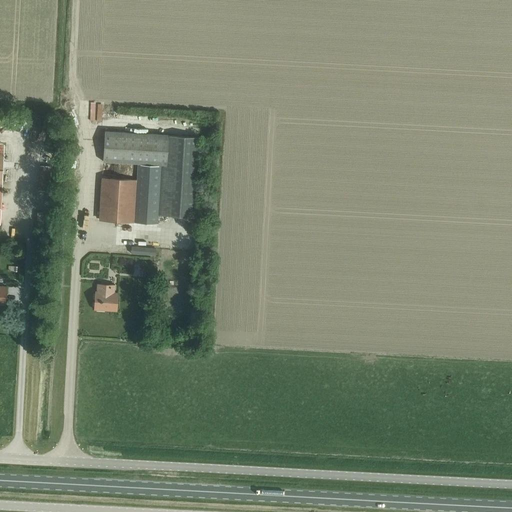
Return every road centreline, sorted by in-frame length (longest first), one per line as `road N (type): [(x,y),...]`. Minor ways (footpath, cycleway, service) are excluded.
road 1 (primary): [(0,479),(511,508)]
road 2 (unclassified): [(0,458),(511,484)]
